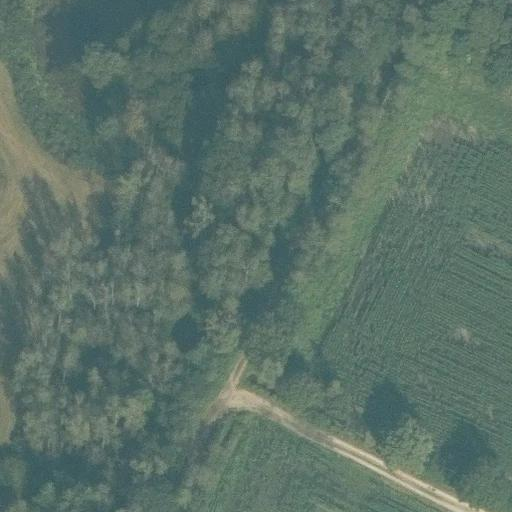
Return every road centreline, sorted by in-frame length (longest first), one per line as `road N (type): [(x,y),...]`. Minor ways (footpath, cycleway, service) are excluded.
road 1 (track): [(414,0),(228,385)]
road 2 (track): [(477,511),(228,385)]
road 3 (track): [(228,385),(166,511)]
